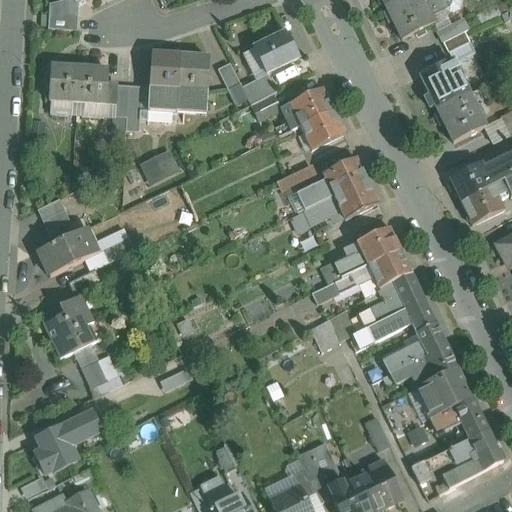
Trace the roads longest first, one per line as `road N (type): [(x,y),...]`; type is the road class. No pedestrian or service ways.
road 1 (residential): [(317,0),(511,401)]
road 2 (residential): [(0,279),(8,65)]
road 3 (residential): [(248,0),(167,26),(106,30)]
